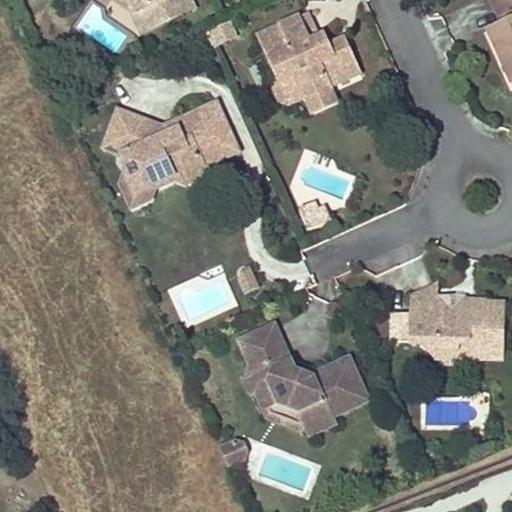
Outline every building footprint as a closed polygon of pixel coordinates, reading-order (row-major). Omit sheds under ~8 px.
[(121,0),(130,6),(141,32),(146,29),(132,0),(121,0)] [(132,0),(146,29),(193,8),(189,0),(132,0)] [(511,0),(494,0),(504,22),(490,28),(511,76),(511,0)] [(306,15),(258,37),(263,49),(278,80),(275,90),(279,101),(289,105),(304,98),(306,104),(331,92),(329,87),(358,74),(343,40),(328,47),(314,53),(309,44),(318,40),(306,15)] [(221,24),(205,32),(213,51),(240,38),(232,20),(221,24)] [(328,47),(323,38),(318,40),(309,44),(314,53),(328,47)] [(311,115),(336,104),(331,92),(306,104),(311,115)] [(151,124),(117,111),(104,148),(124,156),(129,165),(127,169),(136,191),(154,182),(157,188),(177,179),(188,183),(202,177),(206,167),(239,151),(217,105),(183,120),(180,131),(158,140),(155,133),(151,124)] [(183,120),(155,133),(158,140),(180,131),(183,120)] [(132,208),(152,198),(157,188),(154,182),(136,191),(127,169),(121,184),(132,208)] [(308,232),(329,222),(318,200),(297,211),(308,232)] [(441,280),(412,292),(412,305),(432,306),(442,295),(441,280)] [(432,306),(412,305),(412,310),(394,310),(393,338),(436,340),(436,347),(462,348),(461,356),(507,357),(509,302),(489,301),(486,296),(476,309),(476,312),(455,312),(455,295),(442,295),(432,306)] [(455,312),(476,312),(476,309),(486,296),(455,295),(455,312)] [(275,327),(239,344),(254,377),(261,390),(258,398),(265,414),(282,407),(302,415),(309,431),(313,440),(337,429),(334,422),(371,405),(353,362),(321,377),(319,383),(296,374),(292,365),(275,327)] [(462,348),(436,347),(436,354),(461,356),(462,348)] [(321,377),(292,365),(296,374),(319,383),(321,377)] [(242,382),(248,396),(258,398),(261,390),(254,377),(242,382)] [(269,422),(302,435),(309,431),(302,415),(282,407),(265,414),(269,422)] [(236,440),(219,448),(228,467),(244,459),(247,452),(243,443),(236,440)]
